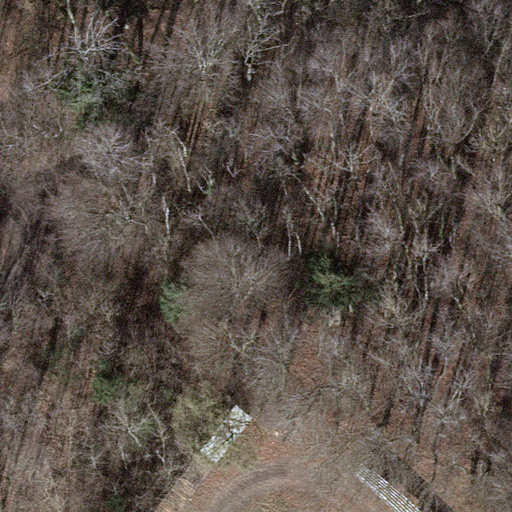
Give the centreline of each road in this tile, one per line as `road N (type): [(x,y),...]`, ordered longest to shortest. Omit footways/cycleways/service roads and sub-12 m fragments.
road 1 (track): [(253,0),(144,118),(56,187),(0,191)]
road 2 (track): [(56,187),(0,296)]
